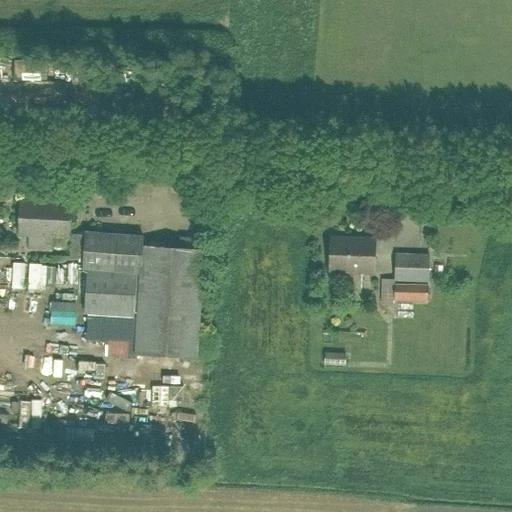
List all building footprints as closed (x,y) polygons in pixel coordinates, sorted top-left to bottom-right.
[(51,250),(51,238),(71,239),(70,257),(83,258),(82,271),(85,272),(83,312),(137,315),(135,354),(196,358),(202,250),(142,246),(142,236),(85,232),(85,235),(68,234),(70,203),(20,200),(18,236),(28,236),(27,249),(51,250)] [(329,272),(344,272),(343,289),(360,290),(361,273),(373,273),(375,238),(331,236),(329,272)] [(394,253),(393,280),(429,282),(429,254),(394,253)] [(40,282),(42,256),(13,254),(11,280),(40,282)] [(394,283),(393,300),(427,302),(428,285),(394,283)] [(401,303),(402,318),(417,317),(416,302),(401,303)] [(129,353),(130,331),(109,331),(109,353),(129,353)] [(344,365),(345,354),(325,353),(324,364),(344,365)]
